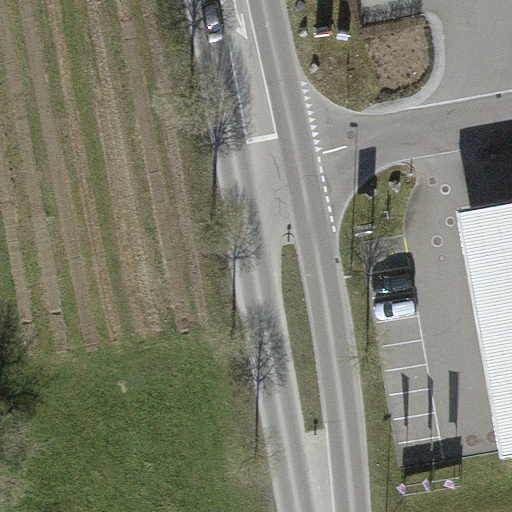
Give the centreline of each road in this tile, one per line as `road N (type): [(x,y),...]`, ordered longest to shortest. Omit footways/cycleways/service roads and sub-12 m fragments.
road 1 (primary): [(326,511),(268,171)]
road 2 (residential): [(268,171),(511,121)]
road 3 (primary): [(268,171),(233,0)]
